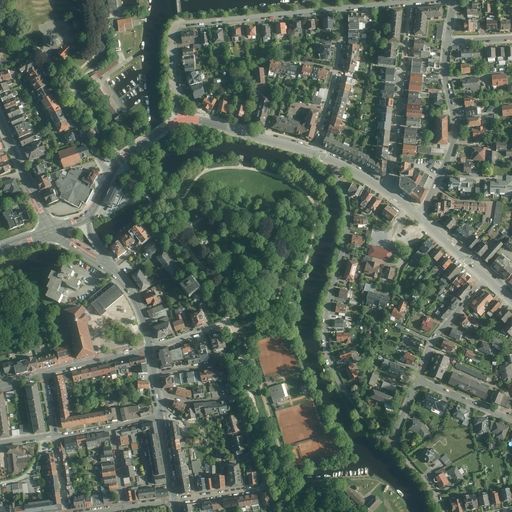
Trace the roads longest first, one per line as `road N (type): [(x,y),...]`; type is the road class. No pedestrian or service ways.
road 1 (residential): [(336,160),(347,222),(326,313),(327,353),(351,401),(392,443)]
road 2 (residential): [(181,120),(176,26),(341,8)]
road 3 (residential): [(387,190),(410,2)]
road 4 (residential): [(418,216),(454,139),(447,40)]
road 5 (residential): [(110,173),(46,71),(0,30)]
road 6 (residential): [(314,152),(338,62),(341,8)]
road 7 (tertiary): [(314,152),(181,120)]
road 8 (residential): [(416,380),(432,342),(487,276)]
road 9 (tertiary): [(54,230),(0,121)]
